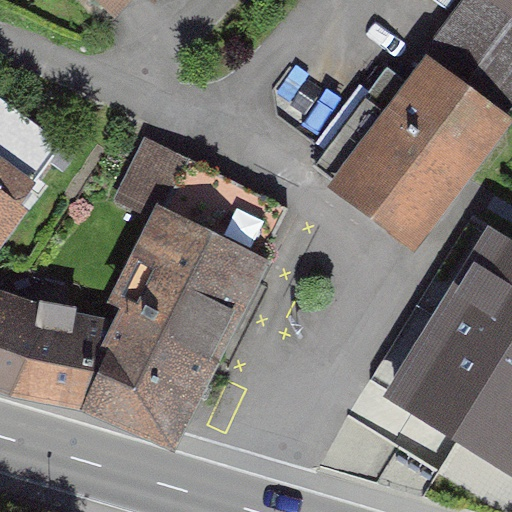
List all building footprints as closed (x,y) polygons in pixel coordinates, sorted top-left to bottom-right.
[(144,0),(94,0),(122,25),(144,0)] [(511,0),(463,0),(434,38),(511,98),(511,0)] [(347,175),(430,239),(511,132),(511,110),(439,55),(347,175)] [(193,155),(145,130),(120,176),(169,201),(193,155)] [(0,262),(43,206),(0,173),(0,262)] [(195,440),(280,267),(171,214),(124,309),(144,319),(106,396),(195,440)] [(511,239),(491,226),(386,402),(511,477),(511,239)] [(0,276),(0,382),(26,392),(90,401),(122,326),(0,276)]
